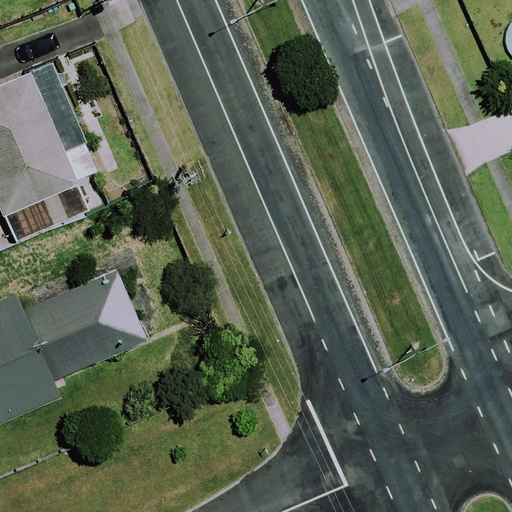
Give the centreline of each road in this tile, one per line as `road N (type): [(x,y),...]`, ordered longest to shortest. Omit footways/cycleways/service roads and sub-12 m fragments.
road 1 (tertiary): [(381,470),(179,0)]
road 2 (tertiary): [(338,0),(499,376)]
road 3 (residential): [(499,376),(381,470)]
